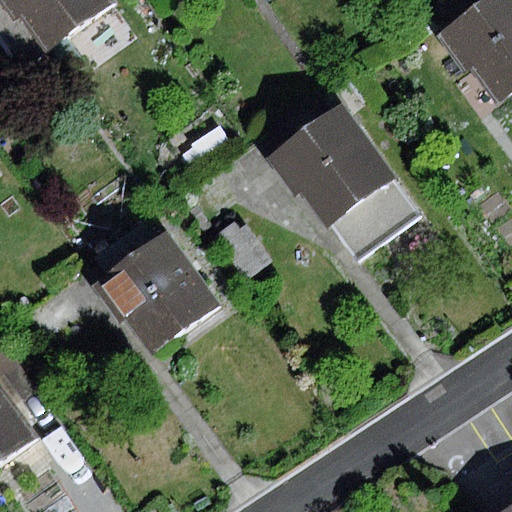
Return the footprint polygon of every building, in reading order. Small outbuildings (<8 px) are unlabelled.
[(110,0),(0,0),(0,4),(2,7),(0,8),(0,31),(27,68),(114,5),(110,0)] [(147,0),(140,0),(131,6),(147,29),(161,19),(147,0)] [(511,0),(490,0),(438,36),(466,76),(472,72),(497,107),(511,96),(511,0)] [(497,107),(472,72),(466,76),(454,84),(479,120),(497,107)] [(344,106),(272,159),(326,231),(334,223),(397,178),(344,106)] [(6,107),(0,111),(0,130),(6,139),(21,128),(6,107)] [(423,215),(397,178),(334,223),(361,260),(423,215)] [(107,273),(156,239),(146,223),(96,257),(107,273)] [(234,223),(213,238),(245,281),(272,262),(246,226),(239,231),(234,223)] [(107,273),(99,279),(153,354),(222,305),(169,230),(156,239),(107,273)] [(0,388),(0,462),(35,437),(0,388)]
